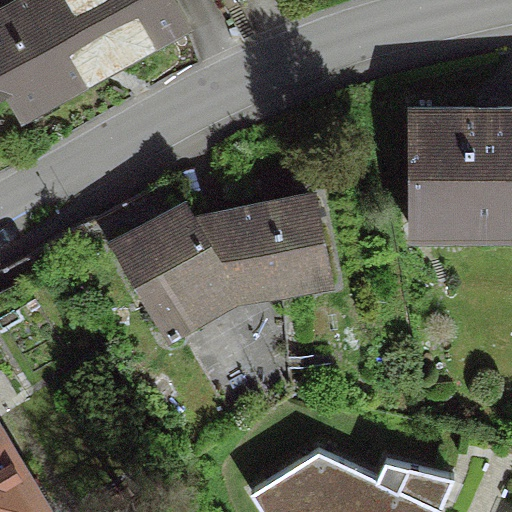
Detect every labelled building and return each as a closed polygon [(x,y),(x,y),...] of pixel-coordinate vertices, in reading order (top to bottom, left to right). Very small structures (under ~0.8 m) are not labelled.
[(0,85),(2,88),(16,114),(182,21),(170,0),(14,0),(0,8),(0,85)] [(511,108),(483,109),(469,109),(469,108),(405,109),(407,228),(511,226),(511,108)] [(128,280),(133,277),(155,316),(213,283),(221,280),(230,296),(322,278),(305,197),(187,220),(162,176),(157,180),(154,185),(153,190),(154,196),(98,228),(128,280)] [(0,511),(37,511),(39,511),(0,446),(0,511)] [(314,448),(246,490),(259,511),(437,511),(440,506),(436,504),(444,485),(449,474),(381,459),(373,475),(314,448)]
